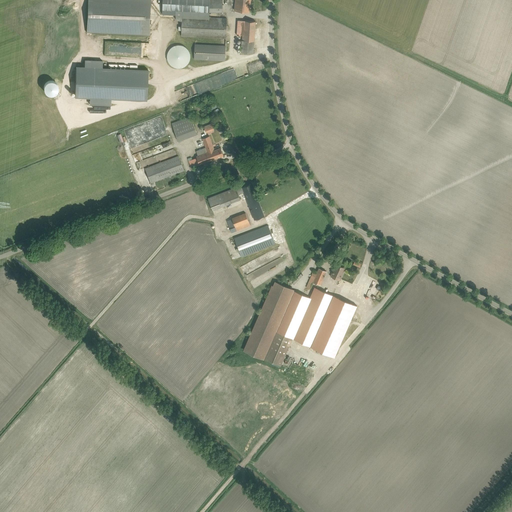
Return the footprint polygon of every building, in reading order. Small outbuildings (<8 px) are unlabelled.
[(87,0),(86,32),(149,34),(150,0),(87,0)] [(163,0),(163,15),(176,15),(176,19),(182,21),(181,36),(226,38),(227,18),(210,17),(210,12),(223,12),(223,0),(163,0)] [(237,0),(236,10),(249,12),(250,0),(237,0)] [(237,35),(243,35),(241,52),(253,53),(256,21),(238,20),(237,35)] [(194,59),(225,60),(226,46),(195,44),(194,59)] [(168,53),(167,55),(167,59),(169,63),(171,65),(174,67),(176,68),(180,68),(182,67),(185,66),(187,64),(190,61),(190,58),(190,55),(190,52),(188,49),(186,47),(183,46),(180,45),(177,45),(174,46),(171,48),(169,49),(168,53)] [(76,66),(75,98),(147,100),(148,69),(102,67),(103,60),(85,59),(85,66),(76,66)] [(200,82),(175,91),(178,101),(203,92),(201,87),(200,82)] [(172,123),(179,142),(198,134),(191,116),(172,123)] [(212,124),(204,127),(207,133),(215,130),(213,124),(215,124),(213,120),(211,121),(212,124)] [(197,157),(197,158),(189,161),(190,163),(191,167),(224,155),(222,151),(221,148),(215,150),(209,136),(202,138),(207,152),(197,157)] [(142,158),(173,148),(171,141),(139,151),(142,158)] [(149,178),(150,183),(184,170),(178,156),(145,168),(149,178)] [(213,210),(240,199),(238,194),(244,192),(255,219),(260,217),(264,216),(252,183),(237,189),(236,187),(208,198),(213,210)] [(227,220),(232,233),(251,225),(246,213),(227,220)] [(235,238),(242,257),(275,244),(268,225),(235,238)] [(262,266),(282,254),(278,248),(266,254),(267,256),(259,261),(262,266)] [(332,273),(331,276),(340,280),(341,277),(345,267),(336,263),(332,273)] [(307,287),(311,288),(314,281),(321,284),(327,270),(319,267),(317,273),(313,271),(307,287)] [(243,350),(281,366),(294,338),(335,356),(358,305),(315,286),(311,297),(295,290),(295,289),(276,280),(274,285),(272,284),(243,350)]
